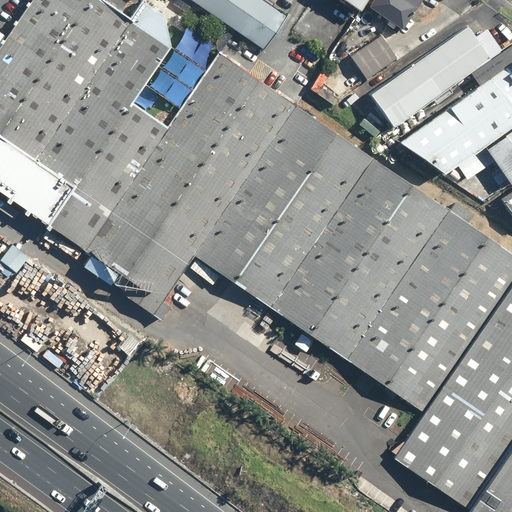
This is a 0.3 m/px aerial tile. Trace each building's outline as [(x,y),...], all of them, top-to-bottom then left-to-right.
[(511,511),(511,252),(218,52),(169,129),(130,102),(168,46),(98,0),(30,0),(0,44),(0,200),(128,282),(119,295),(156,320),(196,259),(423,413),(389,460),(463,509),(461,511),(511,511)] [(286,15),(264,0),(191,0),(263,49),(286,15)] [(364,0),(340,0),(356,11),(364,0)] [(420,0),(378,0),(407,20),(420,0)] [(468,26),(369,92),(391,125),(490,59),(468,26)] [(399,53),(384,31),(352,54),(367,75),(399,53)] [(511,62),(398,139),(443,173),(511,125),(511,62)] [(511,130),(485,149),(508,182),(511,179),(511,130)] [(511,189),(498,198),(511,218),(511,189)]
